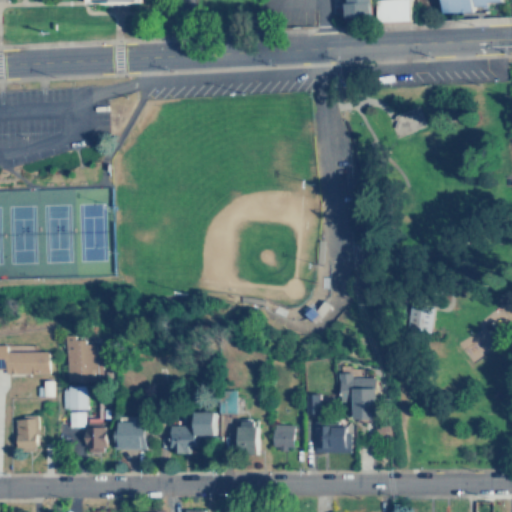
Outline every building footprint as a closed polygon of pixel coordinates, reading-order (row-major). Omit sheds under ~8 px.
[(348,0),(349,16),(374,15),(374,0),(348,0)] [(377,0),(378,20),(411,19),(410,0),(377,0)] [(441,0),(442,11),(472,10),(472,5),(486,5),(486,1),(499,1),(499,0),(441,0)] [(385,117),(415,104),(423,124),(393,137),(385,117)] [(407,307),(432,313),(428,333),(402,328),(407,307)] [(63,380),(97,380),(97,340),(83,340),(83,335),(63,335),(63,380)] [(48,350),(8,351),(7,344),(0,344),(0,368),(5,368),(5,373),(49,372),(48,350)] [(311,420),(310,451),(349,452),(349,419),(373,419),(373,376),(337,376),(337,410),(341,410),(341,420),(311,420)] [(58,408),(82,408),(82,386),(58,386),(58,408)] [(237,390),(219,389),(218,411),(236,412),(237,390)] [(82,417),(81,411),(65,412),(65,426),(82,426),(82,449),(102,449),(102,417),(82,417)] [(211,435),(211,411),(189,412),(189,424),(166,425),(166,451),(191,451),(191,436),(211,435)] [(34,419),(13,419),(13,450),(34,450),(34,419)] [(143,447),(143,421),(111,421),(111,447),(143,447)] [(225,422),(225,449),(255,449),(255,422),(225,422)] [(268,424),(268,449),(291,449),(291,424),(268,424)]
